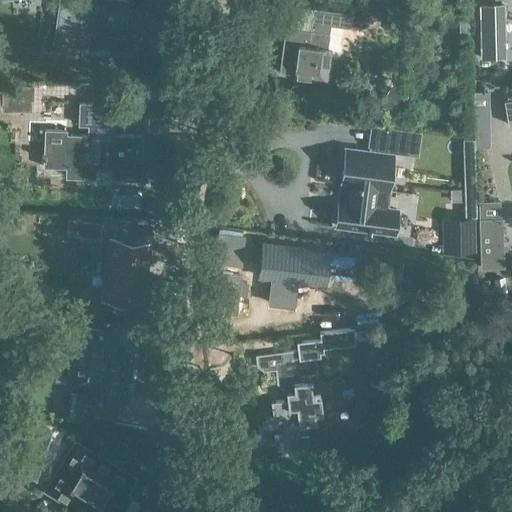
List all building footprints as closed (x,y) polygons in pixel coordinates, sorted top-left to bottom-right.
[(66,44),(86,46),(88,31),(123,35),(128,0),(126,0),(59,0),(54,43),(61,44),(66,44)] [(482,57),(505,57),(504,5),(481,5),(482,57)] [(311,30),(296,28),(295,33),(289,38),(284,37),(279,72),(293,74),(293,76),(326,81),(330,48),(328,47),(331,26),(340,27),(348,28),(351,13),(314,8),(311,30)] [(2,110),(13,111),(14,99),(31,100),(34,100),(34,85),(2,85),(2,110)] [(377,103),(393,115),(404,99),(387,88),(377,103)] [(117,120),(117,103),(79,102),(78,124),(88,125),(88,135),(67,134),(67,130),(45,129),(43,166),(66,167),(65,177),(96,178),(96,168),(111,168),(110,178),(141,180),(143,135),(111,134),(112,120),(117,120)] [(394,154),(346,148),(342,175),(343,175),(342,183),(344,183),(342,202),(339,202),(339,206),(338,206),(336,225),(384,232),(384,231),(395,233),(398,210),(387,208),(394,154)] [(477,251),(476,217),(443,218),(444,252),(477,251)] [(502,218),(479,219),(481,267),(504,267),(502,218)] [(102,222),(87,220),(85,235),(100,237),(102,222)] [(113,238),(105,298),(140,302),(144,276),(146,276),(148,261),(146,261),(149,243),(113,238)] [(272,244),(267,276),(281,278),(281,285),(278,285),(275,303),(299,306),(302,281),(315,282),(319,250),(272,244)] [(300,357),(316,356),(320,355),(319,351),(323,351),(322,347),(355,343),(353,327),(319,331),(320,339),(298,341),(299,349),(300,357)] [(80,349),(75,382),(90,384),(89,394),(91,394),(125,398),(127,384),(130,385),(131,380),(127,380),(129,371),(132,371),(132,366),(129,365),(131,350),(115,348),(117,332),(89,329),(86,350),(80,349)] [(277,385),(294,383),(294,390),(286,391),(287,399),(271,401),(273,417),(265,418),(266,422),(261,423),(262,427),(258,427),(260,444),(277,442),(276,436),(278,436),(278,434),(284,433),(283,425),(315,421),(314,413),(322,412),(320,396),(312,397),(310,382),(311,381),(310,373),(317,372),(316,356),(300,357),(299,349),(282,351),(283,360),(275,361),(276,368),(268,369),(260,378),(261,387),(277,385)] [(73,392),(70,419),(87,421),(91,394),(89,394),(80,393),(73,392)] [(24,453),(6,442),(0,451),(0,457),(36,479),(51,430),(33,425),(24,453)] [(46,489),(83,511),(113,511),(135,477),(89,449),(80,465),(96,475),(88,488),(57,470),(46,489)]
